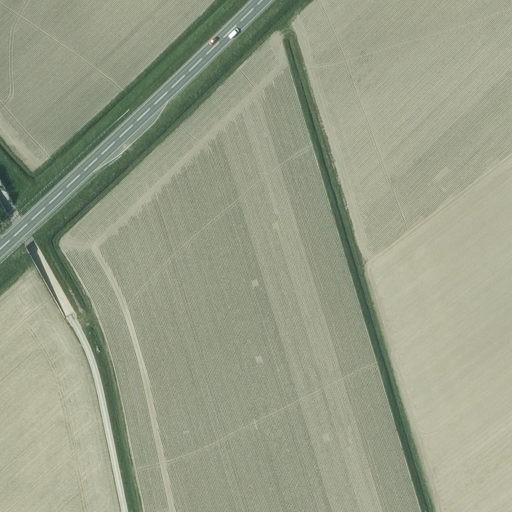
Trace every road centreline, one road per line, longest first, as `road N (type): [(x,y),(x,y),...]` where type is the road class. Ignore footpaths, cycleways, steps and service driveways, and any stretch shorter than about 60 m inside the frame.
road 1 (trunk): [(3,244),(259,0)]
road 2 (unclassified): [(122,511),(90,359),(0,194)]
